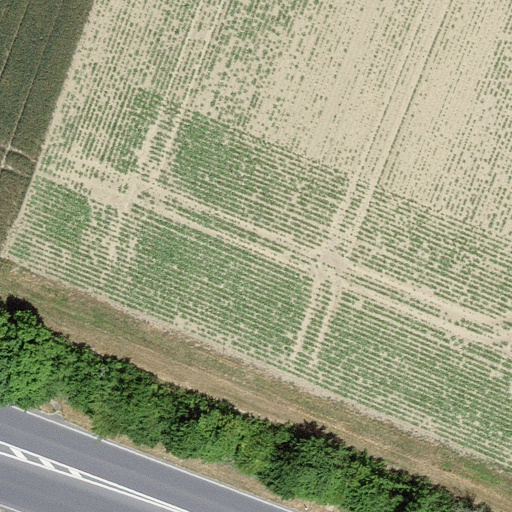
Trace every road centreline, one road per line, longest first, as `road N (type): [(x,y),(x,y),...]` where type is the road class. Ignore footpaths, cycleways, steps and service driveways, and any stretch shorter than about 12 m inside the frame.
road 1 (track): [(0,295),(511,502)]
road 2 (primary): [(0,453),(161,511)]
